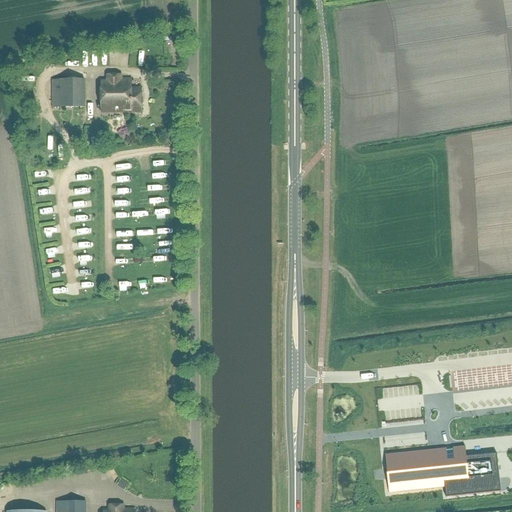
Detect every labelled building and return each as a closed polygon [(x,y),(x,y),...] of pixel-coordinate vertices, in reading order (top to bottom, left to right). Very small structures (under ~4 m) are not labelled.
[(108,76),(108,81),(102,81),(102,111),(140,112),(141,89),(131,89),(131,80),(120,79),(120,76),(108,76)] [(52,81),(52,107),(84,108),(85,81),(52,81)] [(17,89),(17,100),(26,100),(26,89),(17,89)] [(387,458),(390,487),(455,480),(456,493),(496,489),(493,456),(462,459),(460,450),(387,458)] [(121,479),(117,486),(124,490),(128,484),(121,479)] [(82,511),(83,503),(58,503),(57,511),(82,511)]
